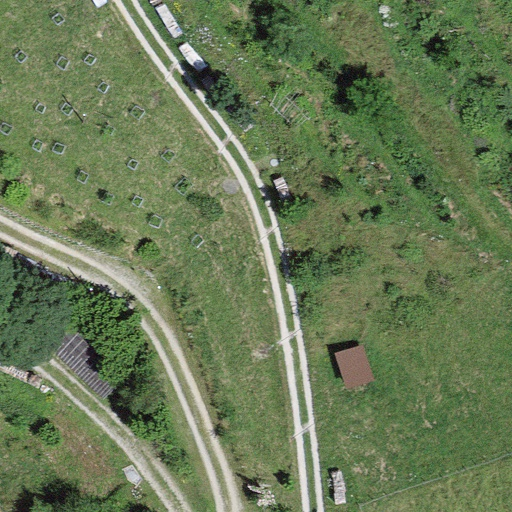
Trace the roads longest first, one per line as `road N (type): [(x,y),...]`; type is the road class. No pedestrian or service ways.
road 1 (track): [(129,0),(239,161),(278,256),(308,511)]
road 2 (track): [(214,511),(142,314),(0,216)]
